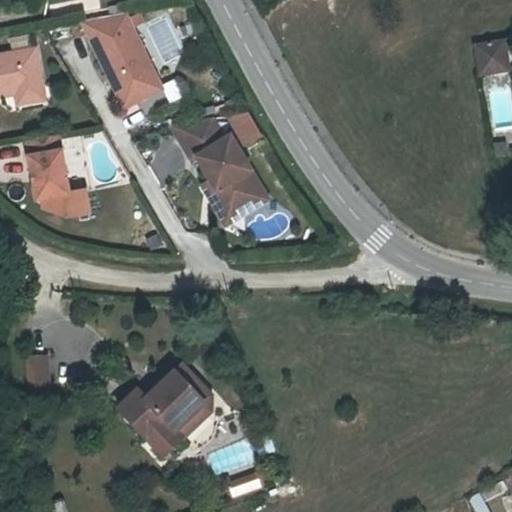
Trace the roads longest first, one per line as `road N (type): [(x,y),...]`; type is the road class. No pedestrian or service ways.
road 1 (secondary): [(398,256),(354,218),(296,139),(222,0)]
road 2 (unclassified): [(0,229),(55,265),(106,282),(207,279)]
road 3 (unclassified): [(207,279),(347,278),(398,256)]
road 4 (residential): [(123,144),(207,279)]
